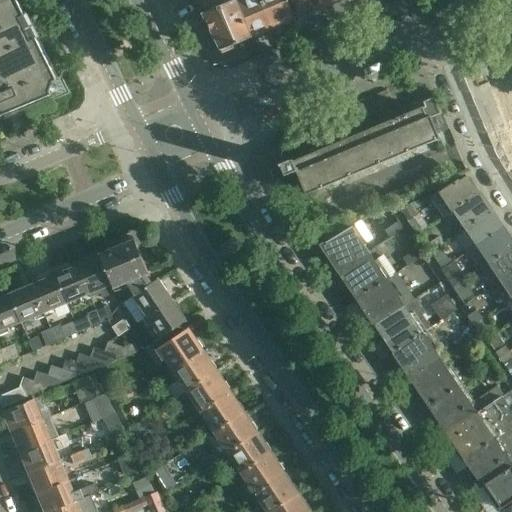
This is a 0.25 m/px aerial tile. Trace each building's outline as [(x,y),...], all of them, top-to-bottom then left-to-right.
[(0,0),(0,116),(51,96),(50,94),(49,92),(52,82),(54,81),(55,81),(56,81),(15,0),(0,0)] [(194,0),(222,54),(233,49),(232,46),(251,39),(234,0),(194,0)] [(234,0),(251,39),(252,38),(256,40),(262,37),(263,33),(273,29),(260,0),(237,0),(235,1),(235,0),(234,0)] [(260,0),(273,29),(283,25),(286,27),(292,24),(293,21),(296,20),(287,0),(260,0)] [(325,0),(287,0),(296,20),(299,19),(300,21),(309,18),(308,15),(328,6),(325,0)] [(511,52),(480,66),(489,86),(485,88),(511,154),(511,52)] [(434,98),(297,155),(272,166),(274,169),(280,167),(280,168),(282,167),(285,175),(283,176),(285,182),(294,179),(303,201),(309,199),(307,195),(440,139),(431,118),(441,114),(434,98)] [(450,212),(452,210),(478,194),(468,179),(467,180),(465,178),(458,183),(456,181),(449,186),(449,184),(428,198),(442,218),(450,212)] [(480,192),(478,194),(452,210),(464,228),(491,210),(480,192)] [(410,203),(400,209),(415,235),(427,227),(418,213),(416,214),(410,203)] [(503,228),(491,210),(464,228),(476,246),(503,228)] [(369,253),(352,227),(321,246),(339,273),(369,253)] [(511,246),(511,241),(503,228),(476,246),(488,263),(511,246)] [(439,237),(425,246),(428,252),(438,245),(439,247),(444,244),(439,237)] [(233,239),(221,247),(223,250),(226,255),(239,247),(233,239)] [(112,284),(113,288),(126,283),(134,296),(151,284),(145,274),(147,273),(134,241),(99,256),(100,257),(112,284)] [(446,259),(439,247),(438,245),(428,252),(437,265),(446,259)] [(511,271),(511,246),(488,263),(499,280),(511,271)] [(413,251),(401,259),(406,267),(419,258),(413,251)] [(387,280),(369,253),(339,273),(357,300),(387,280)] [(100,257),(77,267),(90,298),(99,294),(98,290),(112,284),(100,257)] [(452,263),(440,271),(451,288),(463,280),(452,263)] [(77,267),(55,276),(66,303),(79,298),(81,302),(90,298),(77,267)] [(511,298),(511,271),(499,280),(511,299),(511,298)] [(55,276),(32,286),(45,317),(54,313),(52,309),(66,303),(55,276)] [(151,284),(134,296),(133,296),(141,309),(138,311),(143,319),(171,301),(157,280),(151,284)] [(405,306),(387,280),(357,300),(375,326),(405,306)] [(461,303),(473,295),(463,280),(451,288),(461,303)] [(32,286),(9,295),(20,322),(33,317),(35,321),(45,317),(32,286)] [(9,295),(0,299),(0,335),(9,332),(7,328),(20,322),(9,295)] [(186,322),(171,301),(143,319),(149,328),(152,326),(161,338),(169,333),(186,322)] [(95,310),(101,324),(107,321),(111,316),(107,306),(95,310)] [(423,333),(405,306),(375,326),(393,353),(423,333)] [(478,309),(467,316),(473,325),(483,318),(478,309)] [(101,324),(95,310),(86,314),(91,328),(101,324)] [(478,333),(489,326),(483,318),(473,325),(478,333)] [(118,337),(130,328),(124,320),(112,328),(118,337)] [(50,330),(55,343),(65,339),(59,326),(50,330)] [(55,343),(50,330),(40,334),(46,347),(55,343)] [(161,338),(147,348),(145,349),(156,366),(164,360),(172,372),(168,374),(169,375),(201,353),(201,352),(202,347),(198,341),(194,341),(187,332),(174,340),(169,333),(161,338)] [(441,360),(423,333),(393,353),(411,380),(441,360)] [(122,358),(123,348),(107,342),(104,352),(122,358)] [(123,348),(122,358),(138,351),(134,343),(123,348)] [(4,349),(10,362),(19,358),(14,345),(4,349)] [(505,346),(495,353),(498,359),(508,352),(505,346)] [(122,358),(104,352),(93,348),(90,358),(107,364),(122,358)] [(0,366),(10,362),(4,349),(0,350),(0,366)] [(502,365),(511,359),(511,358),(508,352),(498,359),(502,365)] [(186,393),(215,373),(214,372),(216,368),(212,362),(207,361),(201,353),(169,375),(174,383),(178,381),(186,393)] [(107,364),(90,358),(79,355),(76,364),(93,370),(107,364)] [(93,370),(76,364),(65,360),(61,370),(79,376),(93,370)] [(411,380),(429,406),(459,386),(441,360),(411,380)] [(79,376),(61,370),(51,366),(48,376),(66,382),(79,376)] [(66,382),(48,376),(37,372),(33,382),(51,388),(66,382)] [(186,393),(199,413),(229,394),(228,392),(229,388),(226,382),(221,382),(215,373),(186,393)] [(95,374),(72,384),(81,404),(104,395),(95,374)] [(51,388),(33,382),(22,378),(19,389),(24,399),(51,388)] [(476,413),(459,386),(429,406),(447,433),(476,413)] [(24,399),(19,389),(0,396),(0,405),(2,409),(24,399)] [(476,413),(447,433),(465,460),(511,428),(511,413),(508,407),(511,404),(511,391),(511,390),(491,403),(476,413)] [(199,413),(213,434),(242,414),(242,413),(243,409),(239,403),(235,403),(229,394),(199,413)] [(104,395),(93,401),(102,419),(114,414),(104,395)] [(42,421),(33,400),(3,413),(12,433),(42,421)] [(124,433),(114,414),(102,419),(112,439),(124,433)] [(226,454),(256,434),(255,433),(257,429),(253,423),(248,423),(242,414),(213,434),(226,454)] [(50,418),(42,421),(12,433),(20,453),(50,441),(58,438),(50,418)] [(149,418),(136,426),(139,431),(152,422),(149,418)] [(511,465),(511,466),(511,465),(511,428),(465,460),(483,487),(511,467),(511,465)] [(226,454),(240,474),(270,455),(269,453),(270,449),(266,443),(262,443),(256,434),(226,454)] [(20,453),(29,474),(59,461),(50,441),(20,453)] [(81,452),(69,457),(74,467),(92,459),(88,451),(82,453),(81,452)] [(124,478),(144,470),(137,453),(117,461),(124,478)] [(270,455),(240,474),(254,495),(283,475),(282,474),(284,470),(280,464),(276,464),(270,455)] [(29,474),(37,494),(67,481),(59,461),(29,474)] [(511,465),(511,466),(511,465),(511,467),(483,487),(499,511),(502,511),(511,506),(511,465)] [(162,478),(160,484),(163,489),(169,490),(175,486),(177,481),(174,476),(167,474),(162,478)] [(283,475),(254,495),(265,511),(271,511),(297,496),(296,494),(298,490),(293,484),(289,483),(283,475)] [(37,494),(44,511),(50,511),(76,502),(87,497),(98,492),(94,484),(72,493),(67,481),(37,494)] [(106,489),(98,492),(87,497),(90,506),(110,498),(106,489)] [(164,511),(157,493),(120,507),(122,511),(132,511),(147,506),(149,510),(143,511),(164,511)] [(271,511),(310,511),(311,510),(307,505),(303,505),(297,496),(271,511)] [(50,511),(80,511),(76,502),(50,511)]
